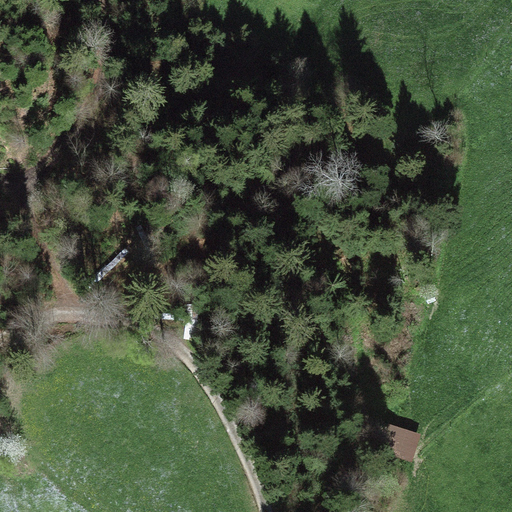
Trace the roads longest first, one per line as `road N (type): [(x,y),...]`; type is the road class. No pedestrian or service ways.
road 1 (unclassified): [(266,511),(218,400),(168,344),(81,313),(42,318),(0,340)]
road 2 (track): [(105,0),(98,81),(84,116),(37,164),(25,189),(66,313)]
